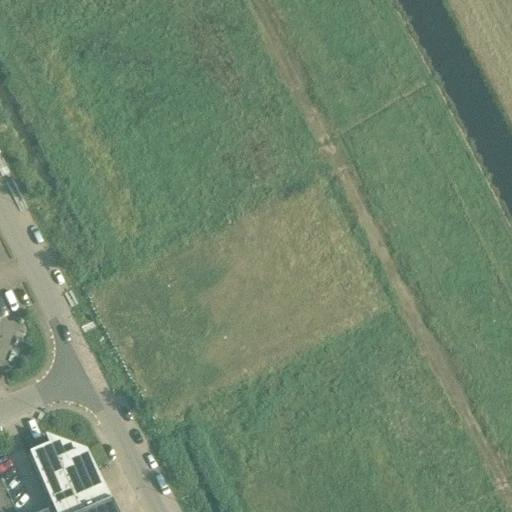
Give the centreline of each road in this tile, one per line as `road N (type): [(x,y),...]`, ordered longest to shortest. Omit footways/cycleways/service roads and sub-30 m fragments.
road 1 (unclassified): [(81,377),(0,210)]
road 2 (unclassified): [(149,511),(81,377)]
